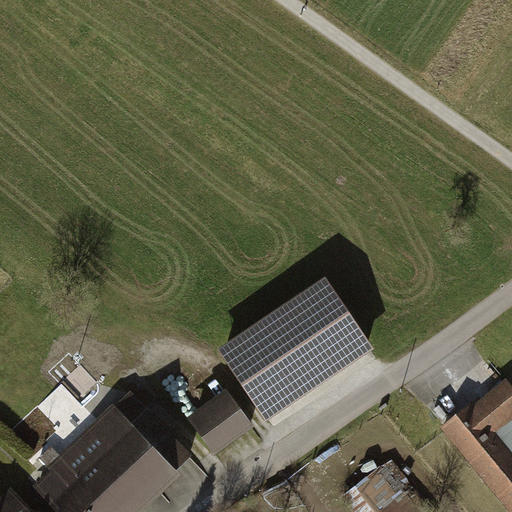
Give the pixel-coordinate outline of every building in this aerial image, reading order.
[(321,279),(219,348),(263,413),(366,344),(321,279)] [(69,352),(44,375),(63,394),(87,371),(69,352)] [(444,431),(507,511),(511,511),(511,392),(504,383),(444,431)] [(228,393),(189,422),(216,460),(255,431),(228,393)] [(119,413),(35,491),(54,511),(141,511),(179,477),(119,413)] [(430,511),(391,464),(343,503),(350,511),(430,511)]
